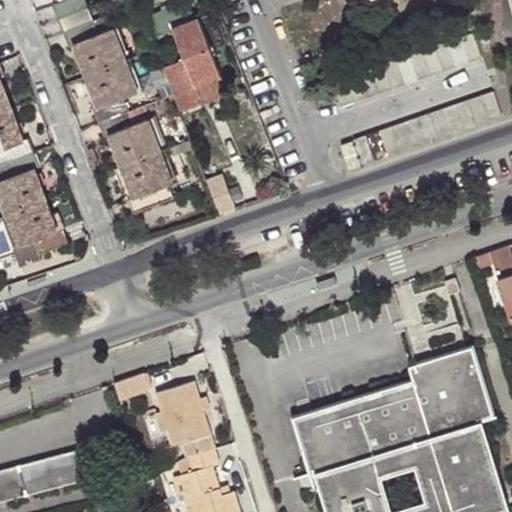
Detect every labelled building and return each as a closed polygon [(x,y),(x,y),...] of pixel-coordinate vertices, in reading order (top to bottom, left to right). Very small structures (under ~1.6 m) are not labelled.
[(71,0),(55,6),(65,33),(94,23),(85,0),(71,0)] [(188,0),(186,0),(146,16),(154,36),(174,28),(186,59),(165,67),(182,113),(230,95),(200,18),(173,28),(171,23),(193,14),(188,0)] [(76,44),(86,74),(126,61),(114,30),(99,35),(94,23),(65,33),(70,45),(76,44)] [(343,106),(483,58),(475,32),(335,81),(343,106)] [(95,111),(99,123),(129,112),(124,99),(138,94),(126,61),(86,74),(99,109),(95,111)] [(0,116),(17,110),(6,80),(9,79),(3,64),(0,65),(0,116)] [(355,140),(363,164),(446,136),(503,117),(496,91),(355,140)] [(0,116),(0,168),(36,156),(31,142),(28,143),(17,110),(0,116)] [(110,135),(121,165),(160,152),(149,121),(134,126),(129,112),(99,123),(105,137),(110,135)] [(169,186),(173,185),(160,152),(121,165),(134,199),(129,201),(134,214),(174,199),(169,186)] [(0,168),(0,201),(7,220),(49,205),(37,173),(42,171),(36,156),(0,168)] [(208,183),(220,214),(237,208),(225,178),(208,183)] [(42,255),(69,245),(64,233),(59,235),(49,205),(7,220),(17,250),(14,251),(21,270),(24,270),(44,263),(42,255)] [(511,247),(493,254),(496,264),(511,258),(511,247)] [(511,258),(496,264),(500,279),(511,275),(511,258)] [(511,275),(500,279),(511,319),(511,275)] [(497,415),(475,344),(411,364),(416,380),(295,417),(313,475),(317,473),(329,511),(498,511),(510,508),(483,420),(497,415)] [(147,374),(117,382),(122,400),(152,390),(147,374)] [(185,441),(189,456),(218,449),(198,380),(161,390),(176,444),(185,441)] [(97,448),(0,473),(0,504),(105,476),(97,448)] [(185,473),(191,494),(196,511),(244,511),(238,490),(226,493),(216,464),(222,463),(218,449),(189,456),(193,470),(185,473)] [(183,497),(191,494),(185,473),(176,475),(183,497)]
